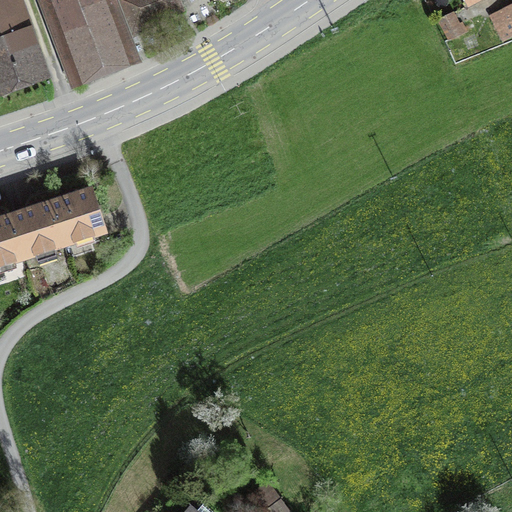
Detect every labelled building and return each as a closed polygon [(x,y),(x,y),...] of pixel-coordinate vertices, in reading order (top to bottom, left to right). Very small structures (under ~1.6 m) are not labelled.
[(0,0),(0,90),(39,76),(11,0),(0,0)] [(49,0),(80,79),(106,69),(130,60),(122,41),(128,38),(134,36),(133,34),(135,33),(135,32),(147,27),(146,26),(158,21),(157,20),(169,15),(169,14),(181,10),(177,0),(119,0),(125,16),(120,18),(114,2),(108,5),(106,0),(49,0)] [(511,9),(492,20),(504,41),(511,37),(511,9)] [(453,14),(440,21),(450,40),(467,31),(463,23),(458,25),(453,14)] [(51,204),(64,243),(104,230),(91,191),(51,204)] [(64,243),(51,204),(12,217),(24,256),(64,243)] [(0,263),(24,256),(12,217),(0,220),(0,263)]
